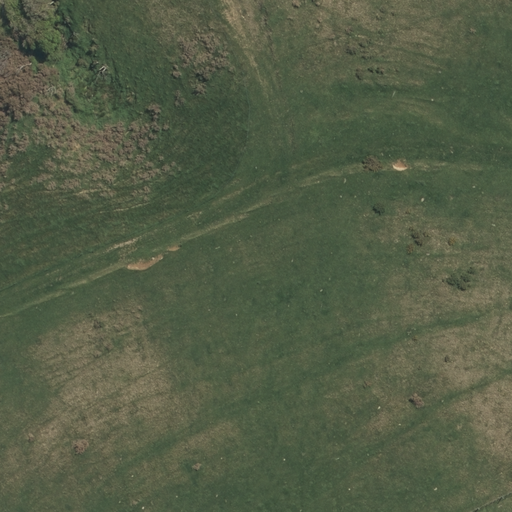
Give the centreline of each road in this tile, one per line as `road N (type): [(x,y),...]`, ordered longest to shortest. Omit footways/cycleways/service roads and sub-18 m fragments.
road 1 (track): [(0,300),(356,144),(396,141),(511,156)]
road 2 (track): [(247,0),(295,170)]
